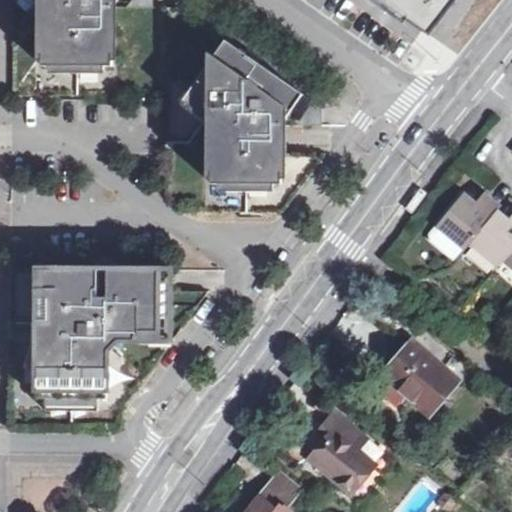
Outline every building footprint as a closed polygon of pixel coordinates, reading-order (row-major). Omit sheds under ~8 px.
[(167,25),(167,7),(115,7),(119,0),(14,0),(14,94),(167,95),(167,25)] [(380,0),(430,35),(456,0),(380,0)] [(167,25),(167,95),(166,195),(168,201),(172,206),(177,210),(183,212),(284,213),(328,153),(283,153),(284,124),(304,94),(179,7),(167,7),(167,25)] [(432,190),(424,183),(409,203),(418,209),(432,190)] [(464,250),(471,242),(496,212),(499,207),(483,194),(475,204),(463,193),(436,225),(464,250)] [(511,214),(506,221),(496,212),(471,242),(498,265),(504,259),(511,249),(511,214)] [(174,270),(12,269),(11,429),(112,430),(116,429),(118,428),(121,426),(122,425),(123,423),(124,420),(124,418),(124,409),(209,292),(174,292),(174,270)] [(427,413),(455,380),(413,343),(384,376),(387,379),(384,383),(401,398),(405,394),(427,413)] [(355,452),(365,440),(333,414),(322,428),(330,435),(308,461),(347,493),(371,465),(355,452)] [(290,511),(284,506),(297,491),(279,475),(247,511),(290,511)]
